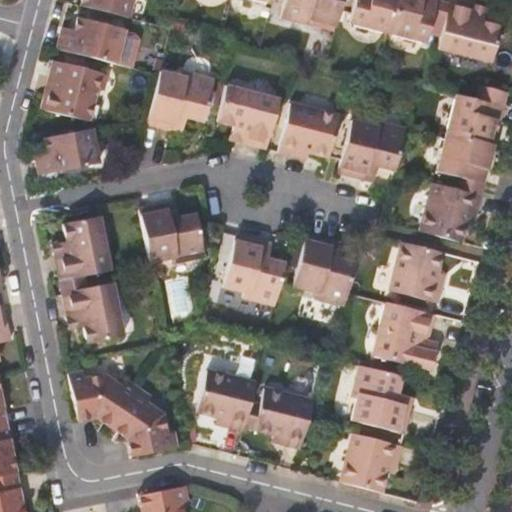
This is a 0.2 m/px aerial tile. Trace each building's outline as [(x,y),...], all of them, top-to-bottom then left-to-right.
[(79,0),(78,6),(126,18),(130,0),(79,0)] [(334,27),(341,0),(282,0),(278,18),(312,27),(313,22),(334,27)] [(395,0),(352,0),(346,23),(386,34),(395,0)] [(395,0),(386,34),(423,43),(426,32),(438,35),(446,4),(434,1),(433,0),(395,0)] [(438,35),(435,48),(487,61),(496,25),(479,21),(480,17),(471,15),(474,3),(459,0),(446,0),(446,4),(438,35)] [(483,6),(474,3),(471,15),(480,17),(483,6)] [(60,34),(56,48),(113,63),(122,29),(77,17),(73,30),(71,38),(60,34)] [(62,27),(60,34),(71,38),(73,30),(62,27)] [(100,73),(52,60),(48,76),(53,77),(48,93),(45,92),(42,104),(46,111),(88,122),(96,89),(100,73)] [(158,71),(145,124),(171,131),(175,115),(183,117),(201,121),(212,79),(178,71),(177,76),(158,71)] [(100,73),(96,89),(103,91),(107,75),(100,73)] [(44,92),(45,92),(48,93),(53,77),(48,76),(44,92)] [(237,141),(264,148),(277,99),(223,85),(214,120),(230,124),(229,127),(240,130),(237,141)] [(453,93),(443,131),(488,143),(493,144),(497,128),(492,127),(494,119),(499,121),(507,92),(478,85),(475,98),(453,93)] [(307,150),(328,155),(338,115),(288,102),(276,151),(290,155),(292,149),(306,153),(307,150)] [(175,115),(171,131),(179,133),(183,117),(175,115)] [(375,164),(393,169),(404,127),(371,119),(370,124),(348,118),(334,171),(362,178),(366,162),(375,164)] [(240,130),(229,127),(226,138),(237,141),(240,130)] [(90,130),(42,140),(44,151),(46,158),(35,160),(38,175),(97,162),(90,130)] [(488,143),(443,131),(433,170),(457,176),(483,182),(491,151),(486,150),(488,143)] [(292,149),(290,155),(305,158),(306,153),(292,149)] [(34,154),(35,160),(46,158),(44,151),(34,154)] [(366,162),(362,178),(371,181),(375,164),(366,162)] [(454,189),(480,196),(483,182),(457,176),(454,189)] [(454,189),(430,183),(417,230),(460,241),(465,222),(469,208),(477,210),(480,196),(454,189)] [(138,210),(149,264),(169,259),(171,265),(202,259),(193,215),(176,218),(174,206),(168,207),(168,204),(138,210)] [(469,208),(465,222),(473,224),(477,210),(469,208)] [(53,255),(58,282),(109,272),(98,218),(63,225),(66,242),(61,243),(63,253),(53,255)] [(343,310),(355,265),(337,260),(326,257),(331,239),(306,232),(290,292),(311,297),(310,302),(343,310)] [(244,297),(275,305),(286,263),(268,258),(260,256),(264,241),(235,234),(222,286),(245,292),(244,297)] [(341,241),(331,239),(326,257),(337,260),(341,241)] [(272,243),(264,241),(260,256),(268,258),(272,243)] [(442,252),(400,242),(388,291),(438,303),(441,288),(437,287),(441,272),(437,271),(442,252)] [(51,245),(53,255),(63,253),(61,243),(51,245)] [(111,284),(61,293),(66,322),(76,320),(78,330),(84,329),(87,345),(122,338),(111,284)] [(434,314),(383,301),(370,354),(406,364),(410,346),(414,347),(416,337),(428,340),(434,314)] [(4,304),(0,305),(0,333),(9,332),(4,304)] [(76,320),(66,322),(68,332),(78,330),(76,320)] [(0,333),(0,342),(11,341),(9,332),(0,333)] [(416,337),(414,347),(425,350),(428,340),(416,337)] [(402,376),(360,365),(352,397),(357,398),(351,419),(404,433),(411,406),(395,402),(398,392),(402,376)] [(67,374),(75,414),(96,409),(116,421),(137,389),(122,380),(118,386),(101,375),(88,377),(87,370),(67,374)] [(251,401),(255,384),(205,371),(194,411),(216,417),(215,421),(228,424),(227,429),(243,433),(244,428),(251,401)] [(149,397),(137,389),(116,421),(131,430),(137,455),(177,447),(174,431),(167,432),(163,414),(145,403),(149,397)] [(308,423),(313,402),(264,389),(260,404),(251,401),(244,428),(274,436),(274,437),(288,441),(286,447),(300,450),(308,423)] [(413,396),(398,392),(395,402),(411,406),(413,396)] [(96,409),(75,414),(77,421),(95,418),(111,428),(116,421),(96,409)] [(116,421),(111,428),(124,436),(129,457),(137,455),(131,430),(116,421)] [(228,424),(215,421),(214,426),(227,429),(228,424)] [(6,424),(0,425),(0,475),(16,473),(6,424)] [(401,446),(352,434),(340,482),(382,493),(387,474),(391,460),(398,461),(401,446)] [(288,441),(274,437),(272,443),(286,447),(288,441)] [(391,460),(387,474),(394,476),(398,461),(391,460)] [(0,511),(23,511),(16,473),(0,475),(0,511)] [(145,511),(180,511),(179,504),(186,502),(182,487),(142,496),(145,511)] [(137,511),(145,511),(142,496),(135,498),(137,511)]
